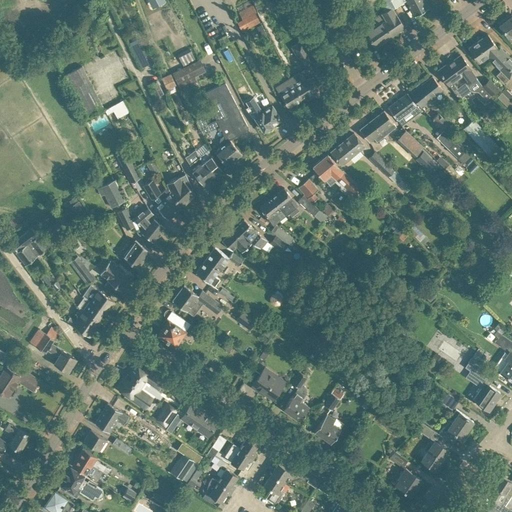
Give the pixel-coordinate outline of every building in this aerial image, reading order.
[(351,0),(358,13),(368,8),(364,0),(351,0)] [(377,0),(384,11),(392,7),(404,0),(377,0)] [(405,0),(414,16),(415,16),(427,8),(428,8),(424,0),(405,0)] [(240,12),(243,18),(237,21),(243,30),(260,21),(255,12),(256,11),(253,5),(240,12)] [(395,12),(392,7),(384,11),(381,13),(385,19),(381,21),(391,36),(405,26),(395,12)] [(511,15),(499,25),(507,36),(506,37),(510,42),(511,40),(511,15)] [(375,46),(391,36),(381,21),(366,32),(375,46)] [(262,24),(257,26),(263,37),(268,34),(262,24)] [(511,75),(511,59),(502,49),(500,51),(488,33),(468,48),(479,63),(487,56),(501,70),(495,75),(504,83),(511,75)] [(136,39),(129,42),(139,61),(146,58),(136,39)] [(295,52),(305,69),(315,64),(305,46),(295,52)] [(190,50),(179,56),(183,65),(195,59),(190,50)] [(479,91),(480,85),(481,84),(471,70),(472,70),(460,54),(448,63),(448,62),(438,70),(449,85),(449,84),(459,98),(471,89),(479,91)] [(199,60),(173,73),(178,84),(205,70),(199,60)] [(63,75),(85,119),(104,109),(82,65),(63,75)] [(310,77),(306,80),(300,71),(289,78),(291,81),(301,99),(318,88),(310,77)] [(432,76),(419,85),(426,94),(430,90),(435,96),(443,90),(432,76)] [(482,85),(491,94),(498,87),(489,79),(482,85)] [(157,80),(149,84),(155,96),(163,93),(157,80)] [(288,107),(301,99),(291,81),(277,89),(288,107)] [(223,133),(223,135),(227,141),(230,139),(249,128),(225,82),(203,93),(205,96),(206,100),(207,100),(209,104),(215,101),(223,116),(207,124),(210,131),(220,126),(222,131),(223,133)] [(421,106),(435,96),(430,90),(426,94),(419,85),(410,92),(421,106)] [(407,92),(388,107),(400,124),(420,109),(407,92)] [(253,96),(245,101),(263,130),(281,119),(272,105),(262,111),(253,96)] [(123,99),(112,105),(116,112),(126,106),(123,99)] [(384,110),(359,129),(369,142),(374,138),(377,141),(396,126),(384,110)] [(438,111),(432,118),(443,129),(449,123),(438,111)] [(203,134),(210,131),(207,124),(203,116),(196,120),(203,134)] [(464,127),(492,156),(500,148),(472,118),(464,127)] [(406,130),(397,140),(415,156),(424,147),(406,130)] [(471,156),(456,142),(444,130),(437,137),(449,149),(464,163),(471,156)] [(354,133),(330,152),(341,165),(364,145),(354,133)] [(227,141),(223,135),(220,138),(219,142),(221,146),(216,150),(216,152),(227,165),(241,153),(230,139),(227,141)] [(196,151),(199,156),(201,163),(212,177),(222,169),(211,155),(206,143),(196,151)] [(131,183),(140,178),(125,149),(116,154),(131,183)] [(187,158),(190,164),(192,171),(203,184),(212,177),(201,163),(199,156),(196,151),(187,158)] [(369,157),(388,176),(394,170),(374,151),(369,157)] [(339,167),(327,153),(312,166),(323,179),(324,178),(329,184),(334,181),(341,187),(339,188),(345,193),(347,192),(352,197),(354,194),(355,195),(362,188),(339,167)] [(432,155),(419,169),(431,181),(444,167),(432,155)] [(406,193),(413,186),(397,169),(390,175),(406,193)] [(169,193),(182,206),(195,193),(191,189),(192,188),(192,189),(193,188),(185,173),(166,183),(167,187),(169,193)] [(318,189),(308,178),(298,186),(311,202),(317,197),(313,193),(318,189)] [(156,206),(168,219),(182,206),(169,193),(167,187),(161,193),(153,179),(143,184),(156,206)] [(111,206),(125,199),(115,180),(102,187),(111,206)] [(298,206),(284,187),(272,197),(286,215),(298,206)] [(298,200),(314,215),(319,209),(303,195),(298,200)] [(286,215),(272,197),(260,206),(274,225),(286,215)] [(74,201),(58,213),(71,229),(86,217),(74,201)] [(328,204),(323,210),(330,216),(335,210),(328,204)] [(134,217),(131,219),(134,226),(138,233),(140,235),(143,232),(153,240),(165,226),(152,216),(150,219),(149,217),(153,213),(147,206),(134,217)] [(134,226),(131,219),(125,208),(118,212),(127,229),(134,226)] [(340,216),(335,221),(343,228),(347,223),(340,216)] [(262,235),(244,218),(236,226),(246,237),(251,241),(252,242),(261,249),(268,239),(262,235)] [(104,220),(95,225),(101,234),(105,231),(108,226),(104,220)] [(276,224),(271,230),(289,243),(293,237),(276,224)] [(246,237),(236,226),(221,240),(232,250),(235,247),(241,253),(252,242),(251,241),(246,237)] [(11,243),(17,251),(27,243),(32,250),(36,255),(39,253),(40,254),(47,248),(32,227),(11,243)] [(270,241),(280,249),(285,242),(275,235),(270,241)] [(138,267),(150,250),(135,239),(123,256),(138,267)] [(15,252),(20,258),(25,265),(36,256),(36,255),(32,250),(27,243),(17,251),(15,252)] [(243,259),(232,252),(229,256),(215,246),(196,272),(214,286),(220,278),(215,274),(220,268),(221,269),(224,264),(224,263),(229,257),(239,265),(243,259)] [(94,277),(90,271),(83,262),(77,255),(71,260),(88,282),(94,277)] [(88,258),(83,262),(90,271),(95,267),(88,258)] [(122,290),(134,274),(119,263),(118,265),(111,260),(100,274),(122,290)] [(56,281),(51,285),(55,291),(61,286),(56,281)] [(84,296),(90,300),(106,312),(114,300),(91,284),(83,295),(84,296)] [(221,304),(202,289),(198,294),(184,284),(172,300),(187,310),(196,298),(215,312),(221,304)] [(272,295),(270,298),(270,302),(274,304),(278,303),(280,300),(279,299),(283,294),(276,290),(273,294),(272,295)] [(83,309),(100,321),(106,312),(90,300),(84,296),(78,305),(80,307),(83,309)] [(89,336),(100,321),(83,309),(80,307),(76,313),(79,316),(75,321),(69,317),(67,320),(89,336)] [(190,323),(171,310),(171,309),(170,309),(169,309),(168,309),(167,310),(166,310),(165,311),(165,312),(164,313),(164,314),(164,315),(165,316),(166,317),(166,318),(163,323),(165,324),(158,333),(175,345),(190,323)] [(243,310),(236,320),(250,330),(257,320),(243,310)] [(12,311),(7,319),(0,314),(0,320),(20,335),(29,323),(12,311)] [(489,339),(493,342),(501,333),(506,328),(499,322),(493,328),(496,331),(489,339)] [(39,328),(32,339),(30,341),(45,352),(48,349),(59,356),(55,362),(68,370),(75,358),(52,343),(55,339),(39,328)] [(511,340),(501,333),(493,342),(506,351),(509,346),(511,348),(511,340)] [(226,341),(221,348),(229,353),(233,346),(226,341)] [(0,347),(0,354),(5,358),(8,353),(0,347)] [(265,349),(259,357),(264,360),(270,352),(265,349)] [(501,371),(511,378),(511,352),(510,351),(505,357),(509,359),(501,371)] [(300,353),(296,359),(303,364),(308,358),(300,353)] [(0,390),(5,394),(10,386),(13,387),(18,380),(33,390),(39,380),(8,359),(2,367),(4,368),(1,372),(0,371),(0,390)] [(469,370),(482,379),(488,372),(474,363),(469,370)] [(125,376),(118,386),(125,391),(123,394),(145,408),(148,405),(146,404),(151,397),(146,393),(139,388),(145,379),(151,384),(157,375),(158,374),(145,365),(142,369),(135,364),(126,377),(125,376)] [(263,369),(251,385),(258,390),(259,389),(273,398),(283,383),(270,374),(271,371),(265,367),(263,369)] [(299,370),(291,381),(299,387),(302,383),(307,376),(299,370)] [(488,409),(500,392),(485,381),(473,398),(488,409)] [(293,394),(283,408),(299,419),(309,405),(301,399),(304,395),(305,393),(306,391),(305,387),(304,385),(302,383),(299,387),(297,389),(293,394)] [(335,387),(323,403),(331,409),(343,392),(335,387)] [(448,392),(440,401),(452,409),(459,400),(448,392)] [(108,402),(95,422),(109,431),(117,418),(124,423),(129,415),(108,402)] [(217,421),(191,403),(181,418),(207,436),(217,421)] [(159,414),(156,419),(165,426),(177,409),(171,405),(163,416),(159,414)] [(461,438),(473,421),(456,409),(452,415),(454,417),(451,421),(450,420),(438,432),(443,436),(449,440),(454,433),(461,438)] [(314,430),(331,442),(341,427),(333,422),(335,419),(326,413),(314,430)] [(147,416),(136,432),(146,438),(157,445),(162,438),(168,430),(147,416)] [(233,426),(237,420),(231,416),(227,422),(233,426)] [(438,443),(443,436),(438,432),(422,421),(418,428),(434,439),(420,458),(435,468),(448,449),(438,443)] [(0,450),(2,452),(3,450),(14,456),(19,449),(20,450),(29,434),(19,428),(9,422),(5,429),(15,435),(9,444),(0,437),(0,450)] [(106,438),(91,429),(83,441),(98,450),(106,438)] [(248,434),(239,447),(251,455),(260,442),(248,434)] [(116,437),(112,442),(128,454),(132,448),(116,437)] [(251,455),(239,447),(234,444),(231,449),(236,452),(231,460),(243,468),(251,455)] [(79,452),(77,455),(102,471),(106,474),(109,468),(94,459),(97,455),(83,446),(82,447),(80,446),(77,451),(79,452)] [(205,456),(211,460),(212,459),(214,455),(218,449),(212,446),(205,456)] [(411,494),(421,479),(403,466),(408,460),(395,451),(389,457),(401,466),(391,481),(404,489),(403,490),(405,491),(405,490),(411,494)] [(102,471),(77,455),(75,458),(74,457),(71,462),(72,463),(72,464),(86,473),(88,469),(107,481),(110,476),(106,474),(102,471)] [(225,461),(214,455),(212,459),(211,460),(221,467),(225,461)] [(278,462),(271,473),(284,482),(288,475),(292,478),(297,469),(289,464),(286,468),(278,462)] [(67,472),(65,474),(84,486),(87,481),(82,478),(84,474),(71,466),(70,466),(69,465),(65,471),(67,472)] [(317,476),(303,466),(299,471),(313,481),(317,476)] [(218,480),(229,488),(238,475),(226,468),(218,480)] [(281,496),(280,495),(283,490),(280,488),(284,482),(271,473),(264,484),(271,489),(265,498),(276,505),(281,496)] [(511,481),(500,473),(493,484),(511,495),(511,493),(511,481)] [(62,476),(59,482),(60,482),(60,483),(61,484),(66,487),(65,490),(71,494),(76,497),(79,492),(87,496),(93,500),(95,497),(96,497),(97,497),(98,497),(99,497),(99,496),(100,496),(101,495),(102,495),(102,494),(103,493),(103,492),(103,491),(103,490),(103,489),(103,488),(102,488),(102,487),(88,479),(87,481),(84,486),(65,474),(63,477),(62,476)] [(229,488),(218,480),(212,477),(208,483),(214,486),(209,493),(221,501),(229,488)] [(190,478),(186,484),(192,488),(196,482),(190,478)] [(495,500),(492,504),(501,510),(503,511),(510,511),(511,509),(505,505),(511,495),(493,484),(486,494),(495,500)] [(334,509),(332,511),(353,511),(350,510),(355,502),(336,489),(330,497),(335,500),(331,508),(334,509)] [(55,511),(86,511),(87,511),(81,508),(78,511),(62,511),(65,509),(68,511),(74,501),(55,490),(54,492),(53,492),(51,494),(44,504),(46,506),(48,507),(51,509),(55,511)] [(171,501),(155,491),(151,498),(167,508),(171,501)] [(308,499),(302,508),(307,511),(308,511),(314,503),(308,499)]
